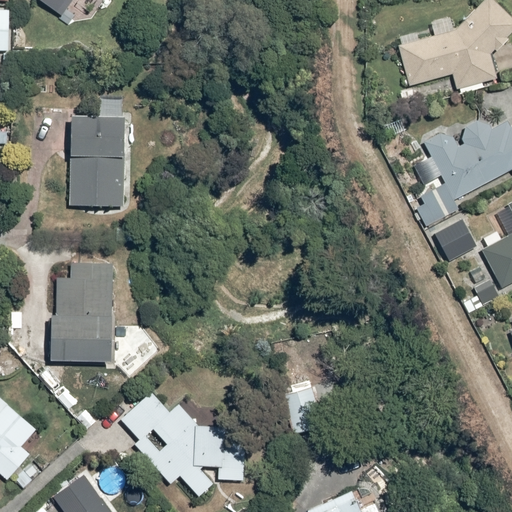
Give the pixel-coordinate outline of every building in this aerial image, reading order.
[(44,0),(65,15),(75,0),(44,0)] [(439,35),(405,44),(414,85),(458,76),(460,87),(472,84),(473,91),(487,88),(485,81),(502,77),(495,49),(511,33),(511,11),(500,0),(489,0),(459,30),(456,17),(435,22),(439,35)] [(0,7),(0,48),(4,49),(4,64),(17,64),(17,7),(0,7)] [(132,114),(77,118),(77,206),(132,206),(132,114)] [(460,199),(511,170),(511,129),(499,137),(489,118),(456,137),(451,129),(426,143),(433,154),(417,163),(429,183),(447,173),(451,181),(424,197),(428,204),(421,207),(431,224),(463,206),(460,199)] [(11,128),(0,128),(0,141),(10,142),(11,128)] [(511,228),(511,230),(485,248),(509,285),(511,283),(511,210),(504,215),(511,228)] [(76,276),(61,276),(61,357),(117,357),(117,263),(76,263),(76,276)] [(249,423),(202,423),(183,403),(176,410),(156,390),(126,420),(142,437),(136,443),(176,485),(185,476),(206,498),(220,483),(204,466),(223,466),(223,481),(249,480),(249,423)] [(0,469),(14,482),(36,456),(28,448),(45,429),(0,391),(0,469)] [(305,391),(279,400),(292,436),(318,426),(305,391)] [(117,511),(88,470),(73,480),(76,485),(59,497),(69,511),(117,511)] [(374,511),(360,484),(309,509),(310,511),(374,511)]
